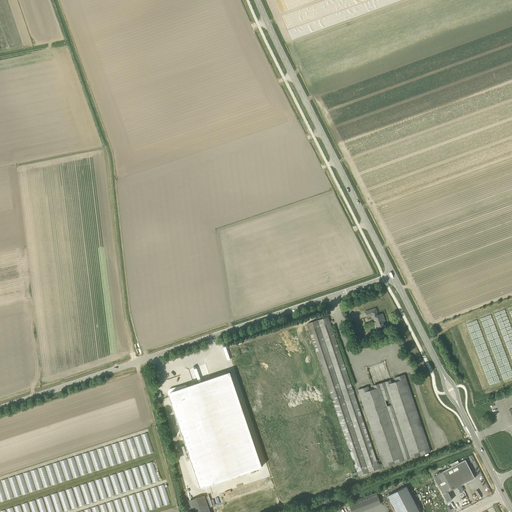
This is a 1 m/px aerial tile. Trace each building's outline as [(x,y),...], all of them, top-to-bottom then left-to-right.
[(378,315),(375,308),(365,312),(366,317),(374,315),(376,322),(373,323),(375,329),(381,327),(384,326),(383,322),(385,321),(382,313),(378,315)] [(358,390),(383,463),(377,465),(328,317),(307,323),(357,472),(358,476),(430,452),(405,374),(395,378),(396,381),(391,383),(391,381),(373,386),(374,390),(370,391),(368,386),(358,390)] [(277,334),(256,339),(262,361),(268,359),(270,366),(278,363),(279,368),(284,367),(284,365),(286,365),(277,334)] [(262,467),(230,372),(187,386),(186,384),(170,390),(171,392),(168,393),(187,449),(186,450),(187,452),(188,451),(200,488),(262,467)] [(306,422),(293,384),(291,384),(290,380),(287,381),(289,387),(292,386),(293,388),(289,389),(297,413),(298,412),(301,420),(304,431),(308,429),(306,422)] [(82,453),(88,473),(154,452),(148,432),(141,434),(141,435),(133,437),(126,439),(119,442),(111,444),(104,446),(104,447),(97,449),(89,451),(82,453)] [(32,470),(37,489),(87,475),(82,454),(75,456),(67,458),(67,459),(60,461),(52,463),(53,464),(45,466),(38,468),(32,470)] [(465,460),(459,463),(458,461),(451,464),(452,467),(461,485),(475,478),(465,460)] [(145,484),(159,480),(153,461),(146,463),(140,465),(145,484)] [(138,466),(132,468),(138,487),(144,485),(138,466)] [(461,485),(452,467),(434,476),(443,494),(461,485)] [(51,494),(56,511),(57,511),(130,491),(130,490),(137,488),(131,468),(124,470),(117,473),(102,477),(102,478),(80,484),(80,485),(51,494)] [(22,494),(35,491),(30,471),(23,473),(16,475),(22,494)] [(10,477),(14,497),(20,495),(16,476),(10,477)] [(8,499),(14,498),(8,478),(2,480),(8,499)] [(164,505),(170,503),(165,484),(159,486),(164,505)] [(157,486),(151,488),(157,507),(163,505),(157,486)] [(419,511),(406,486),(388,495),(396,511),(419,511)] [(156,508),(150,489),(144,490),(150,510),(156,508)] [(142,491),(136,493),(142,511),(148,510),(142,491)] [(351,511),(360,511),(381,504),(376,492),(348,503),(351,511)] [(129,495),(133,511),(140,511),(135,493),(129,495)] [(44,497),(48,511),(55,511),(49,495),(44,497)] [(122,498),(125,511),(132,511),(128,496),(122,498)] [(192,511),(210,511),(205,496),(188,501),(192,511)] [(37,499),(40,511),(46,511),(42,497),(37,499)] [(117,511),(124,511),(121,498),(114,500),(117,511)] [(116,511),(113,501),(106,503),(99,505),(92,508),(92,507),(84,510),(77,511),(116,511)] [(21,504),(14,506),(16,511),(30,511),(28,502),(21,504)]
